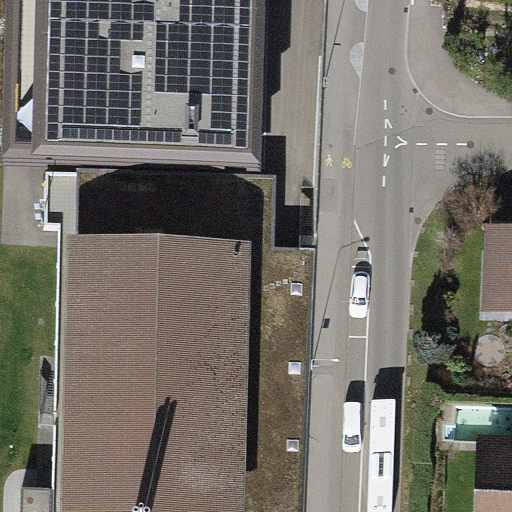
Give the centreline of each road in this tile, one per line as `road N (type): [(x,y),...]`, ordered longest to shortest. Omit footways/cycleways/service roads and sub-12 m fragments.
road 1 (tertiary): [(386,141),(371,511)]
road 2 (tertiary): [(390,0),(386,141)]
road 3 (residential): [(511,143),(386,141)]
